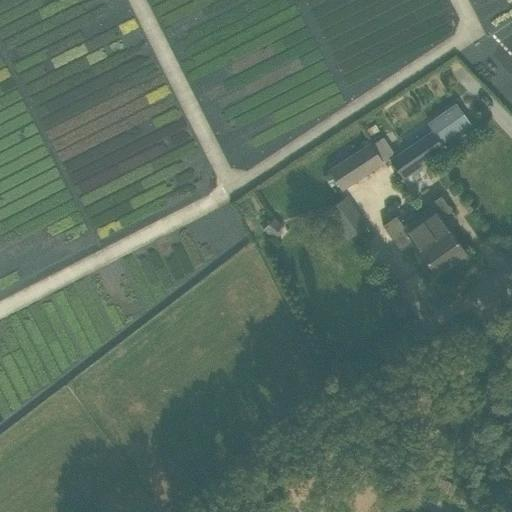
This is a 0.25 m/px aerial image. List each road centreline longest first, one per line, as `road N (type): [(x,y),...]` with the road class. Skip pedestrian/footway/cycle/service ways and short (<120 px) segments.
road 1 (track): [(459,0),(475,32),(231,190),(0,310)]
road 2 (track): [(179,511),(511,268)]
road 3 (unclassified): [(387,511),(511,287)]
road 4 (track): [(231,190),(135,0)]
